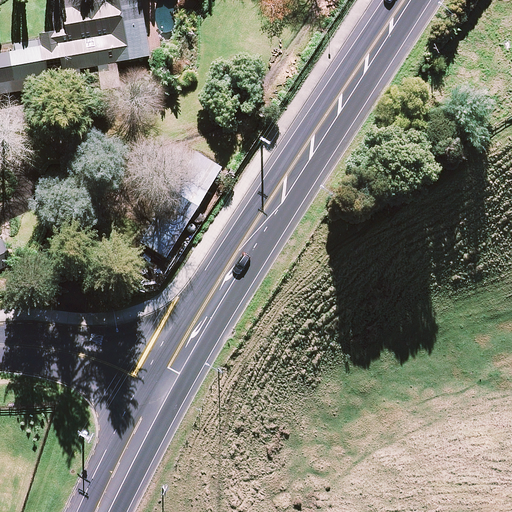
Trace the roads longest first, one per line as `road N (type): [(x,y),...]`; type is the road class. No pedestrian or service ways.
road 1 (secondary): [(406,0),(155,387)]
road 2 (residential): [(155,387),(83,356),(0,344)]
road 3 (secondary): [(155,387),(95,511)]
